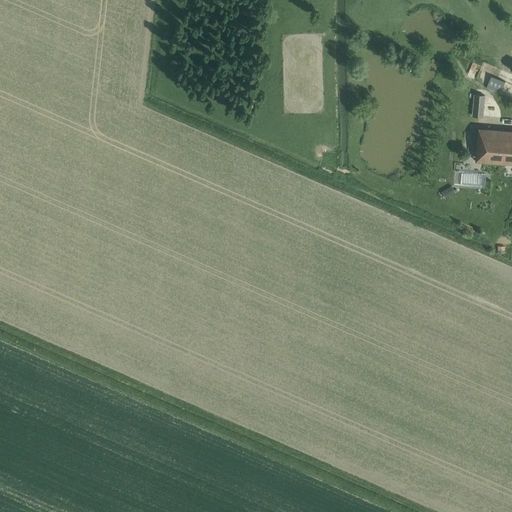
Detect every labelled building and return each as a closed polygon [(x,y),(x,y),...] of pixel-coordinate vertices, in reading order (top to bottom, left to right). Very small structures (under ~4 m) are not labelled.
[(491,74),(486,86),(500,92),(505,80),(498,77),(491,74)] [(475,93),(473,112),(478,113),(483,113),(485,94),(475,93)] [(511,131),(479,128),(477,154),(483,155),(483,161),(511,163),(511,131)] [(452,186),(447,189),(451,195),(456,192),(452,186)] [(447,189),(442,191),(446,198),(451,195),(447,189)]
